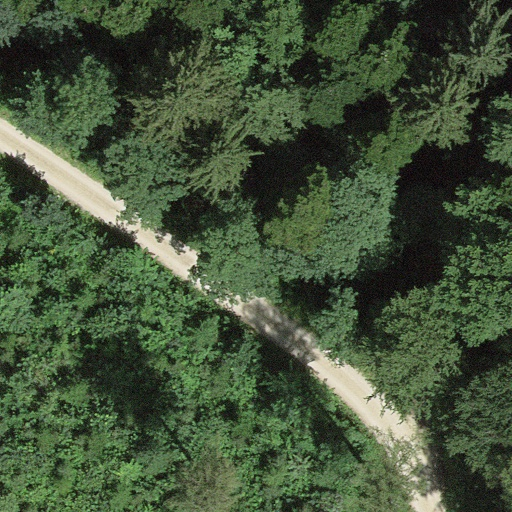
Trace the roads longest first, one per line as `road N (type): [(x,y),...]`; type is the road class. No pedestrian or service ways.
road 1 (track): [(409,418),(0,126)]
road 2 (track): [(289,0),(362,25),(511,45)]
